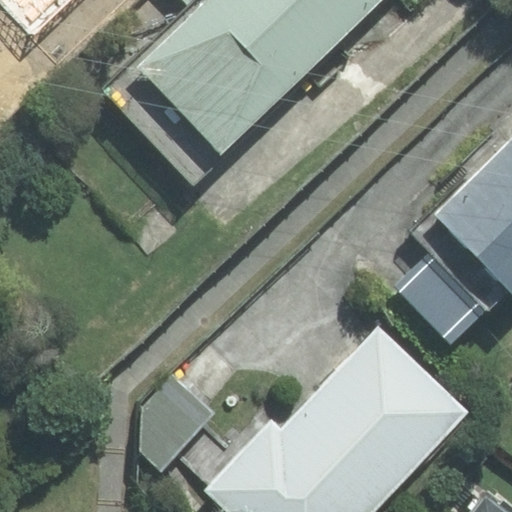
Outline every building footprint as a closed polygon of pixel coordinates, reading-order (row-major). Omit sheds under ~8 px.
[(221,147),(339,35),(305,0),(205,0),(140,62),(221,147)] [(305,0),(339,35),(376,0),(305,0)] [(431,251),(488,309),(510,288),(511,290),(511,137),(414,233),(431,251)] [(488,309),(431,251),(395,285),(451,344),(488,309)] [(205,490),(228,511),(373,511),(468,412),(378,329),(282,431),(271,421),(205,490)] [(172,376),(144,408),(140,451),(162,471),(213,413),(172,376)] [(501,511),(486,501),(478,511),(501,511)]
